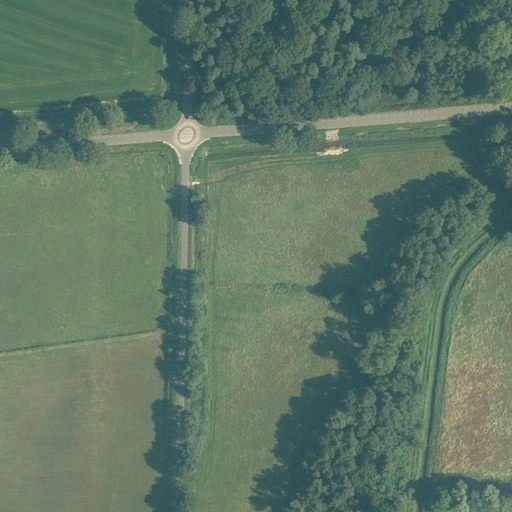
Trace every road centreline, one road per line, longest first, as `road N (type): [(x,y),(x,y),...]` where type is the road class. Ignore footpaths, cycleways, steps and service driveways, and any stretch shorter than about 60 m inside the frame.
road 1 (unclassified): [(176,511),(186,135)]
road 2 (unclassified): [(511,108),(186,135)]
road 3 (unclassified): [(186,135),(0,148)]
road 4 (unclassified): [(186,135),(186,0)]
